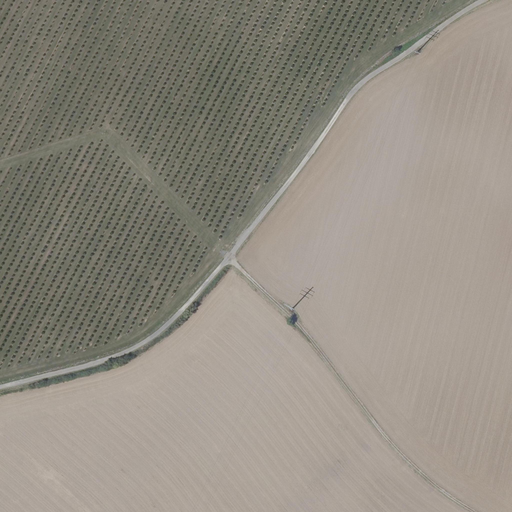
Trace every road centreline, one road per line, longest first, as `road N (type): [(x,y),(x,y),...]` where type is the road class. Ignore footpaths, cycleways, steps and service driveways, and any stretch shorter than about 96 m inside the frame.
road 1 (track): [(228,257),(355,88),(484,0)]
road 2 (track): [(228,257),(323,352),(415,467),(475,511)]
road 3 (track): [(0,387),(136,347),(228,257)]
